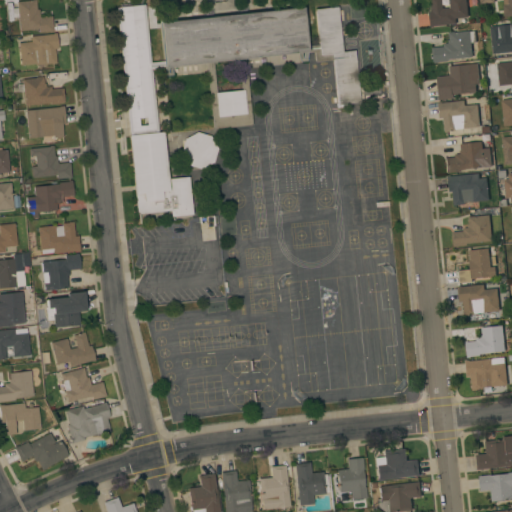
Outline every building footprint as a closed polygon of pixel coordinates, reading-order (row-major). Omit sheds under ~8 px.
[(30,0),(35,0),(36,10),(38,9),(38,17),(40,17),(40,16),(45,16),(45,17),(51,16),(52,32),(48,32),(37,33),(37,29),(18,31),(17,17),(12,17),(11,9),(16,8),(15,2),(30,0)] [(429,0),(465,0),(467,17),(455,18),(455,24),(433,26),(433,27),(429,27),(428,11),(431,11),(429,0)] [(511,0),(511,16),(503,17),(502,5),(503,5),(502,0),(511,0)] [(115,8),(143,5),(157,131),(128,134),(115,8)] [(158,24),(301,7),(305,46),(317,44),(313,9),(336,7),(341,52),(353,50),(359,103),(348,104),(349,107),(336,108),(331,60),(314,62),(313,51),(244,59),(251,125),(212,129),(204,63),(163,67),(158,24)] [(489,27),(509,25),(509,24),(511,23),(511,52),(492,54),(489,27)] [(443,46),(442,44),(447,43),(447,40),(448,40),(448,32),(454,32),(469,31),(469,32),(474,31),(475,42),(470,43),(472,58),(447,60),(447,61),(438,62),(438,63),(433,63),(433,62),(432,62),(431,48),(443,46)] [(30,42),(30,37),(55,34),(57,49),(54,49),(55,64),(34,66),(34,64),(20,66),(17,43),(30,42)] [(511,61),(511,89),(511,84),(498,86),(496,63),(511,61)] [(449,76),(448,67),(477,63),(479,84),(475,84),(476,93),(468,94),(468,92),(454,94),(455,95),(453,95),(453,98),(439,100),(436,77),(449,76)] [(23,91),(17,92),(16,84),(22,84),(21,80),(35,78),(35,77),(42,77),(43,83),(44,83),(45,87),(50,87),(50,89),(62,88),(64,102),(62,102),(62,103),(49,104),(49,103),(24,106),(23,91)] [(511,99),(511,124),(503,126),(501,100),(511,99)] [(477,104),(479,127),(455,129),(456,131),(446,132),(447,132),(444,133),(443,118),(438,118),(437,103),(441,102),(441,103),(463,101),(464,106),(477,104)] [(24,111),(58,107),(63,106),(64,124),(61,124),(62,137),(53,138),(53,143),(44,144),(43,137),(27,139),(24,111)] [(127,136),(162,132),(167,179),(188,177),(192,215),(170,217),(169,211),(136,215),(127,136)] [(183,139),(196,132),(210,136),(216,149),(213,162),(200,169),(186,165),(179,152),(183,139)] [(511,136),(511,164),(503,165),(501,137),(511,136)] [(488,141),(491,167),(458,170),(459,172),(449,173),(449,174),(446,174),(444,157),(445,157),(445,158),(454,157),(454,154),(459,154),(459,150),(460,150),(459,144),(488,141)] [(48,147),(48,146),(52,146),(53,157),(56,156),(56,164),(68,163),(70,178),(56,179),(55,176),(31,178),(30,167),(35,166),(34,156),(29,156),(28,149),(48,147)] [(8,172),(0,173),(0,150),(6,150),(8,172)] [(498,179),(497,172),(505,171),(505,178),(498,179)] [(478,173),(479,178),(486,178),(488,200),(464,203),(464,204),(457,205),(457,206),(453,206),(451,191),(448,192),(447,176),(450,175),(450,176),(478,173)] [(511,173),(511,202),(510,203),(509,198),(505,198),(503,180),(508,179),(507,174),(511,173)] [(34,196),(33,187),(58,185),(58,182),(71,181),(72,195),(61,196),(61,198),(60,198),(60,203),(56,204),(56,210),(37,212),(37,217),(31,218),(30,213),(26,214),(25,197),(34,196)] [(0,183),(10,183),(13,209),(0,210),(0,183)] [(463,231),(462,228),(467,227),(467,224),(468,224),(468,217),(473,216),(473,217),(488,215),(491,241),(466,243),(466,245),(457,246),(457,247),(452,247),(451,232),(463,231)] [(54,226),(61,226),(61,224),(68,223),(68,222),(72,222),(74,236),(77,236),(79,252),(75,252),(53,254),(53,253),(41,254),(40,250),(39,250),(37,227),(54,226)] [(0,224),(14,224),(16,246),(4,247),(4,252),(0,252),(0,224)] [(469,270),(468,260),(469,260),(469,250),(488,248),(489,256),(495,255),(496,268),(495,268),(496,276),(471,279),(471,282),(459,283),(457,271),(469,270)] [(0,287),(0,259),(13,258),(12,254),(28,253),(29,268),(27,268),(27,271),(21,272),(22,286),(0,287)] [(68,270),(68,275),(66,275),(67,288),(43,290),(40,262),(64,259),(64,256),(78,254),(79,269),(68,270)] [(496,288),(499,311),(483,312),(484,318),(474,319),(473,315),(467,316),(463,317),(462,302),(458,303),(456,287),(461,286),(461,287),(483,285),(484,290),(496,288)] [(53,327),(53,320),(46,320),(45,307),(46,307),(45,299),(66,297),(66,293),(83,291),(85,311),(78,312),(79,325),(53,327)] [(0,294),(20,292),(21,299),(25,299),(26,309),(22,310),(23,321),(16,322),(16,321),(0,323),(0,294)] [(464,341),(466,341),(466,342),(475,341),(475,338),(480,337),(480,335),(481,335),(480,328),(501,325),(504,351),(479,354),(479,356),(466,357),(464,341)] [(0,330),(13,329),(25,328),(26,333),(27,333),(29,355),(12,357),(11,346),(3,346),(5,359),(0,359),(0,330)] [(49,342),(66,338),(68,349),(76,347),(73,336),(80,334),(80,333),(84,332),(87,346),(90,345),(94,360),(69,366),(67,361),(55,364),(49,342)] [(503,357),(507,385),(491,387),(491,386),(482,387),(482,389),(476,389),(476,390),(471,391),(470,376),(466,377),(464,361),(469,360),(469,361),(503,357)] [(105,396),(91,400),(90,396),(67,402),(64,392),(59,394),(56,381),(61,380),(59,374),(82,367),(85,378),(88,377),(89,385),(101,382),(105,396)] [(32,396),(13,398),(14,400),(0,401),(0,387),(3,387),(3,383),(8,383),(8,379),(9,379),(8,373),(29,371),(32,396)] [(39,429),(22,430),(21,420),(13,421),(15,434),(5,435),(4,422),(0,423),(0,404),(2,404),(2,405),(35,402),(35,407),(37,407),(39,429)] [(81,406),(82,409),(105,403),(109,417),(105,418),(109,432),(104,433),(98,434),(98,433),(82,437),(83,440),(71,443),(66,425),(67,425),(64,410),(81,406)] [(41,470),(36,461),(34,462),(31,456),(20,461),(13,448),(26,441),(27,444),(49,433),(54,442),(51,443),(52,445),(59,441),(67,456),(41,470)] [(511,465),(476,470),(475,455),(486,454),(484,441),(502,439),(502,437),(511,435),(511,465)] [(383,457),(382,452),(405,449),(406,461),(417,460),(419,475),(377,481),(375,467),(374,467),(373,458),(383,457)] [(335,470),(347,469),(346,459),(361,457),(365,498),(350,499),(349,491),(338,492),(335,470)] [(293,464),(309,462),(310,473),(322,472),(322,475),(326,474),(328,492),(324,492),(324,494),(311,495),(312,503),(298,505),(293,464)] [(258,479),(270,478),(269,467),(284,465),(289,507),(261,509),(258,479)] [(235,481),(248,480),(250,502),(249,502),(250,511),(223,511),(219,472),(234,471),(235,481)] [(511,472),(511,499),(491,502),(490,490),(480,491),(478,476),(511,472)] [(213,473),(218,511),(190,511),(187,488),(199,487),(197,476),(213,473)] [(419,482),(420,497),(410,498),(411,511),(399,511),(376,511),(375,499),(379,499),(378,486),(419,482)] [(105,511),(102,503),(116,497),(120,507),(131,503),(134,511),(105,511)]
